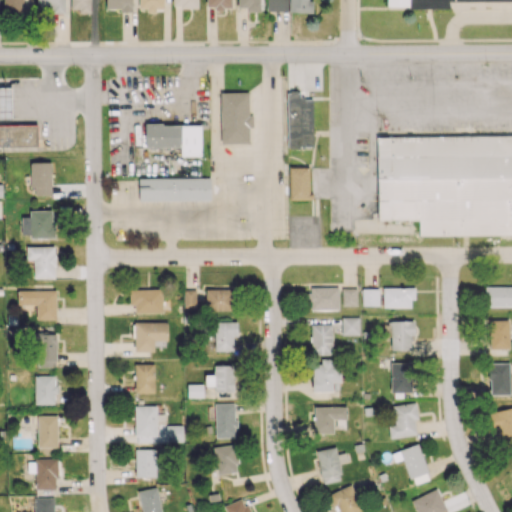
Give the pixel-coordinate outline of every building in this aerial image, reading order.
[(2,0),(3,11),(22,11),(21,0),(2,0)] [(63,0),(36,0),(36,9),(52,9),(52,13),(64,13),(63,0)] [(70,0),(71,11),(91,11),(90,0),(70,0)] [(131,11),(131,0),(105,0),(106,8),(120,8),(120,12),(131,11)] [(138,0),(138,10),(155,11),(155,8),(163,8),(162,0),(138,0)] [(230,0),(205,0),(206,6),(215,6),(215,9),(231,9),(230,0)] [(236,0),(237,10),(260,10),(260,0),(236,0)] [(312,12),(312,0),(266,0),(266,10),(312,12)] [(511,0),(385,0),(386,8),(448,7),(448,1),(511,0)] [(0,95),(0,119),(11,119),(11,87),(0,87),(0,95)] [(312,99),(302,99),(302,91),(287,91),(287,147),(312,147),(312,99)] [(249,143),(249,128),(252,128),(252,115),(248,115),(248,92),(220,92),(220,143),(249,143)] [(181,156),(201,155),(200,123),(144,125),(145,147),(180,146),(181,156)] [(0,124),(0,135),(0,147),(37,146),(36,124),(0,124)] [(418,236),(511,234),(511,134),(376,136),(376,220),(417,220),(418,236)] [(50,161),(29,162),(30,188),(34,187),(35,196),(51,196),(50,161)] [(308,167),(289,167),(289,199),(309,199),(308,167)] [(210,177),(138,178),(138,200),(210,199),(210,177)] [(54,210),(29,210),(29,216),(21,216),(21,234),(29,234),(29,237),(53,238),(54,210)] [(55,277),(54,246),(26,246),(26,259),(33,259),(33,278),(55,277)] [(489,306),(511,306),(511,286),(485,286),(484,294),(489,294),(489,306)] [(338,287),(308,287),(308,301),(310,301),(310,310),(338,309),(338,287)] [(342,306),(357,305),(356,287),(341,288),(342,306)] [(383,307),(413,307),(412,287),(382,287),(383,307)] [(378,288),(361,288),(361,305),(378,305),(378,288)] [(161,289),(129,289),(129,305),(134,305),(134,313),(162,312),(161,289)] [(183,290),(184,307),(196,307),(196,289),(183,290)] [(205,309),(231,310),(231,289),(206,289),(205,309)] [(55,290),(16,290),(17,304),(36,304),(36,319),(56,319),(55,290)] [(359,317),(341,317),(341,334),(359,334),(359,317)] [(489,320),(489,349),(509,349),(508,320),(489,320)] [(214,350),(233,351),(233,322),(214,321),(214,350)] [(391,350),(410,349),(410,335),(414,335),(413,321),(383,322),(383,336),(390,336),(391,350)] [(167,340),(167,322),(133,322),(133,351),(153,351),(154,340),(167,340)] [(332,354),(332,324),(310,324),(311,354),(332,354)] [(34,367),(56,366),(55,333),(33,333),(34,367)] [(312,392),(332,391),(332,382),(339,382),(339,358),(320,359),(320,363),(312,364),(312,392)] [(410,392),(411,362),(390,361),(390,392),(410,392)] [(509,362),(488,362),(489,394),(509,394),(509,362)] [(154,364),(134,363),(134,392),(153,393),(154,364)] [(214,392),(233,391),(233,365),(213,365),(214,374),(205,375),(205,385),(214,385),(214,392)] [(34,403),(61,403),(61,386),(54,386),(54,375),(34,375),(34,403)] [(203,397),(203,384),(187,384),(187,396),(203,397)] [(215,438),(235,437),(235,402),(214,403),(215,438)] [(417,435),(414,403),(392,405),(394,424),(388,425),(389,437),(417,435)] [(313,433),(332,433),(332,419),(346,419),(346,406),(313,406),(313,433)] [(511,406),(490,413),(497,438),(511,434),(511,406)] [(37,447),(56,447),(57,415),(37,415),(37,447)] [(183,426),(166,425),(166,441),(182,441),(183,426)] [(212,447),(216,474),(239,471),(235,443),(212,447)] [(403,458),(412,485),(428,479),(417,444),(391,452),(394,462),(403,458)] [(341,480),(336,446),(316,450),(321,483),(341,480)] [(156,477),(156,449),(135,448),(135,476),(156,477)] [(35,489),(57,488),(56,459),(27,459),(27,472),(34,472),(35,489)] [(329,493),(335,511),(357,511),(362,510),(352,484),(329,493)] [(137,490),(141,511),(161,511),(156,486),(137,490)] [(411,499),(416,511),(441,511),(446,510),(436,488),(411,499)] [(53,511),(53,497),(33,497),(33,511),(53,511)] [(224,505),(226,511),(251,511),(249,504),(244,506),(241,498),(224,505)]
